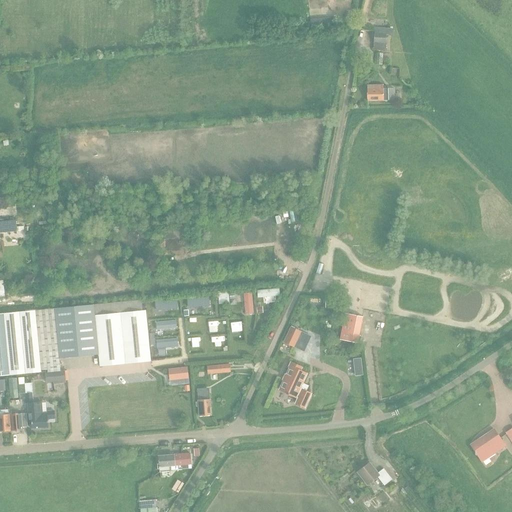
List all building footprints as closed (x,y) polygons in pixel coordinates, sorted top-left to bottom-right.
[(386,38),(391,38),(392,30),(374,28),(373,50),(385,51),(386,38)] [(392,88),(381,88),(381,85),(365,85),(366,102),(393,101),(392,88)] [(0,186),(0,196),(8,195),(8,186),(0,186)] [(280,295),(279,288),(257,290),(258,298),(280,295)] [(224,304),(229,303),(228,290),(218,291),(218,297),(224,296),(224,304)] [(145,303),(142,304),(141,299),(93,304),(93,305),(98,355),(99,366),(151,361),(149,344),(154,344),(153,334),(148,335),(145,303)] [(98,355),(93,305),(55,308),(59,358),(98,355)] [(0,313),(0,375),(41,372),(41,370),(60,368),(59,358),(55,308),(0,313)] [(339,340),(357,343),(362,316),(344,313),(339,340)] [(284,341),(293,345),(300,330),(291,326),(284,341)] [(301,367),(302,364),(290,360),(287,366),(288,366),(286,372),(284,372),(281,378),(282,379),(278,388),(296,397),(294,403),(304,407),(311,391),(301,386),(308,371),(301,367)] [(207,366),(207,373),(230,372),(229,364),(207,366)] [(187,367),(169,370),(170,381),(187,378),(187,367)] [(45,372),(46,383),(66,381),(65,370),(45,372)] [(37,403),(33,403),(32,383),(25,383),(26,403),(26,404),(26,414),(31,413),(32,429),(48,428),(47,419),(55,419),(54,410),(46,411),(46,412),(38,413),(37,403)] [(210,399),(209,399),(208,388),(197,389),(198,400),(199,416),(211,415),(210,399)] [(0,431),(10,431),(9,417),(9,414),(9,409),(0,409),(0,431)] [(9,417),(10,431),(22,430),(21,413),(15,414),(15,416),(9,417)] [(470,445),(483,462),(496,452),(495,450),(504,444),(493,429),(470,445)] [(190,464),(189,453),(158,456),(159,472),(171,471),(170,466),(190,464)] [(383,468),(377,473),(369,462),(357,472),(367,485),(377,477),(384,485),(392,479),(383,468)]
